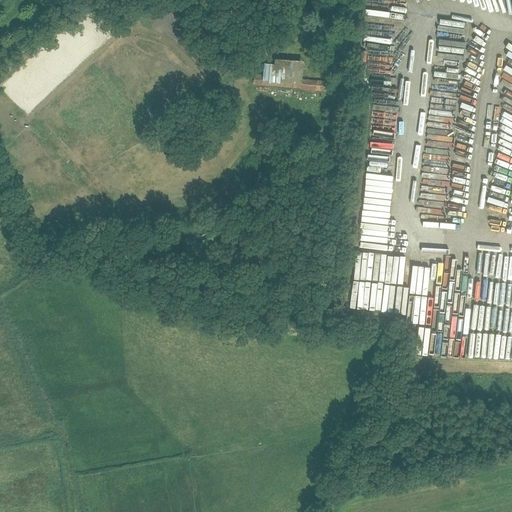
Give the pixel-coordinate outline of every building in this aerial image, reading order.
[(234,61),(218,70),(223,78),(249,63),(245,57),(235,62),(234,61)] [(304,62),(274,59),(274,64),(264,64),(263,74),(254,74),(253,85),(326,92),(327,81),(302,79),(304,62)] [(390,196),(391,181),(367,180),(366,195),(390,196)] [(404,251),(408,224),(365,219),(366,208),(357,207),(356,218),(359,218),(355,244),(375,246),(377,231),(388,232),(388,237),(383,237),(382,248),(404,251)] [(350,276),(347,305),(371,308),(375,280),(372,279),(375,257),(378,257),(378,251),(354,248),(351,277),(350,276)]
